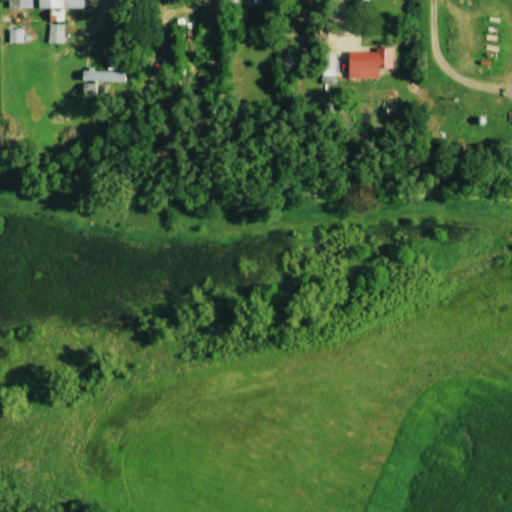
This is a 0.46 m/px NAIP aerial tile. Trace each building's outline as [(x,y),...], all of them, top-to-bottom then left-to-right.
[(37,0),(38,8),(82,7),(81,0),(37,0)] [(391,47),(373,46),(373,51),(346,51),(346,78),(376,79),(377,69),(390,69),(391,47)] [(175,50),(159,52),(163,72),(178,69),(175,50)] [(334,53),(321,53),(321,70),(334,70),(334,53)] [(277,71),(290,71),(290,54),(277,54),(277,71)] [(106,68),(121,68),(121,57),(106,57),(106,68)] [(80,93),(91,93),(92,81),(122,82),(122,71),(80,70),(80,93)]
